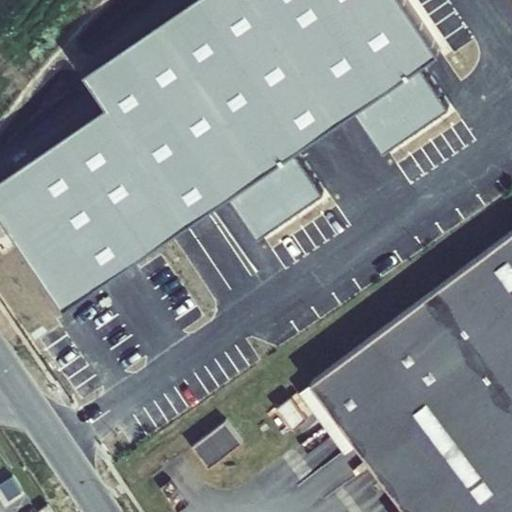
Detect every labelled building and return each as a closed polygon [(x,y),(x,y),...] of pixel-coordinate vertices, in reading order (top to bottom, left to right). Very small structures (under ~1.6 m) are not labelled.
[(511,222),(486,241),(511,273),(511,222)] [(511,511),(511,273),(486,241),(362,333),(501,511),(511,511)] [(501,511),(362,333),(309,373),(411,511),(501,511)] [(288,389),(272,400),(289,423),(304,411),(288,389)] [(238,436),(206,461),(223,483),(255,459),(238,436)]
